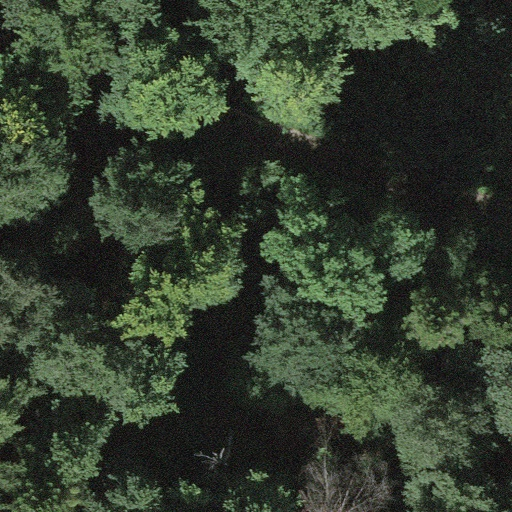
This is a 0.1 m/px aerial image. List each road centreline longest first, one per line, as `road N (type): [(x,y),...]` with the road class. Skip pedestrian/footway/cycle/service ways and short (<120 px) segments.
road 1 (track): [(511,190),(44,0)]
road 2 (track): [(297,0),(454,168)]
